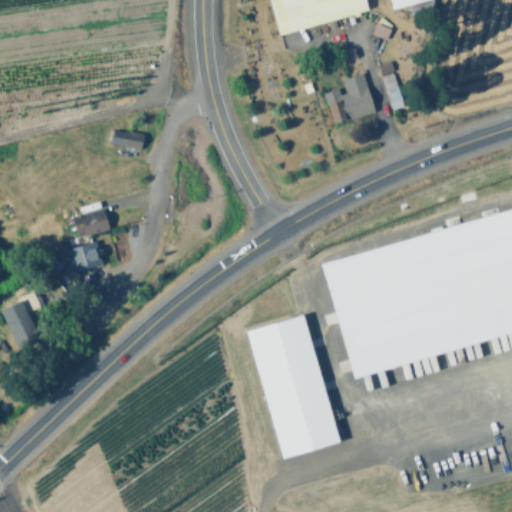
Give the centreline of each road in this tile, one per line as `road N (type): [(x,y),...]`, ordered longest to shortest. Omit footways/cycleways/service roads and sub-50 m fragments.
road 1 (trunk): [(0,466),(128,341),(276,229)]
road 2 (trunk): [(276,229),(395,165),(511,123)]
road 3 (tertiary): [(276,229),(220,121),(202,0)]
